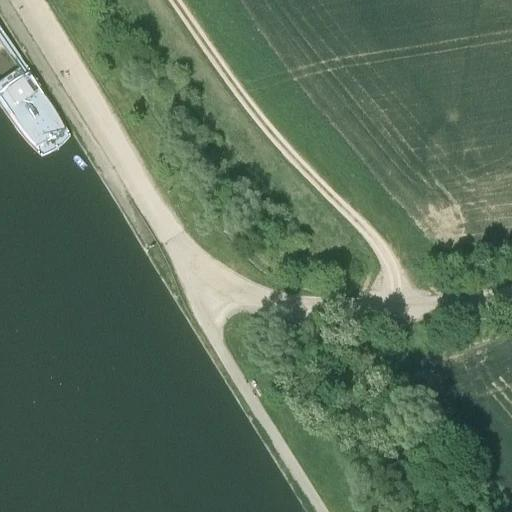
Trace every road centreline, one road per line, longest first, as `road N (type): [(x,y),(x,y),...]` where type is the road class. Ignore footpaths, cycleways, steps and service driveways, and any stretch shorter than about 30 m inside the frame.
road 1 (track): [(181,0),(275,127),(371,223),(397,269),(396,301)]
road 2 (unclassified): [(396,301),(252,285),(195,254)]
